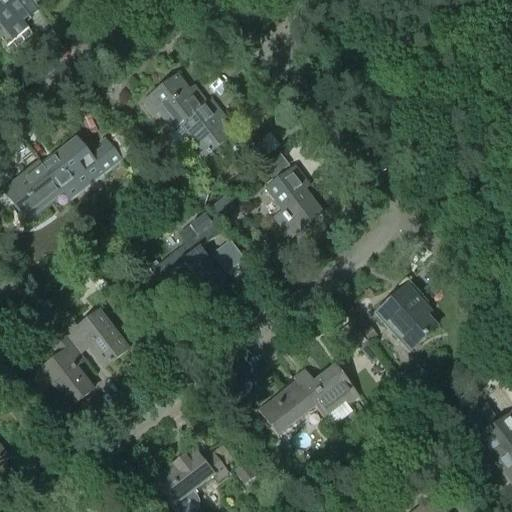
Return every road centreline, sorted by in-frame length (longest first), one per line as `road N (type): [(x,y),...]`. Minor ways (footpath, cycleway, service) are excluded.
road 1 (residential): [(26,511),(381,236),(392,217)]
road 2 (residential): [(392,217),(382,181),(266,59)]
road 3 (residential): [(0,124),(161,0)]
road 4 (residential): [(511,332),(414,228),(392,217)]
